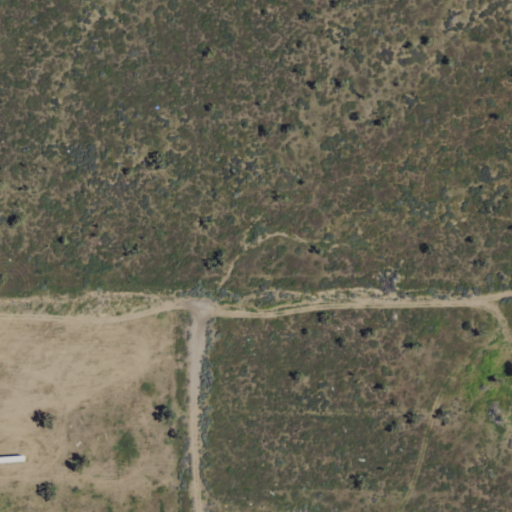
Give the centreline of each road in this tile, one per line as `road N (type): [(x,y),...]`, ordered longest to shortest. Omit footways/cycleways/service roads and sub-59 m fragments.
road 1 (residential): [(0,293),(511,284)]
road 2 (track): [(196,511),(200,290)]
